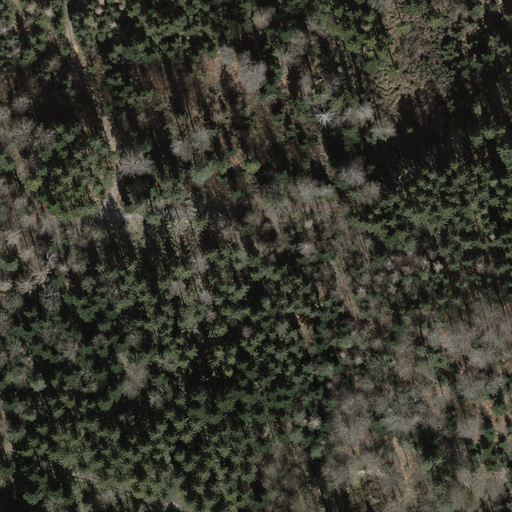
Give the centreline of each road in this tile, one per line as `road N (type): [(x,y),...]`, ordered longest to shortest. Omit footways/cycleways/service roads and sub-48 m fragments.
road 1 (track): [(511,81),(478,123),(394,187),(359,202),(0,222)]
road 2 (track): [(511,299),(465,329),(403,337),(223,211)]
road 3 (track): [(119,218),(113,121),(65,19),(70,0)]
road 4 (track): [(0,441),(55,472),(164,511)]
